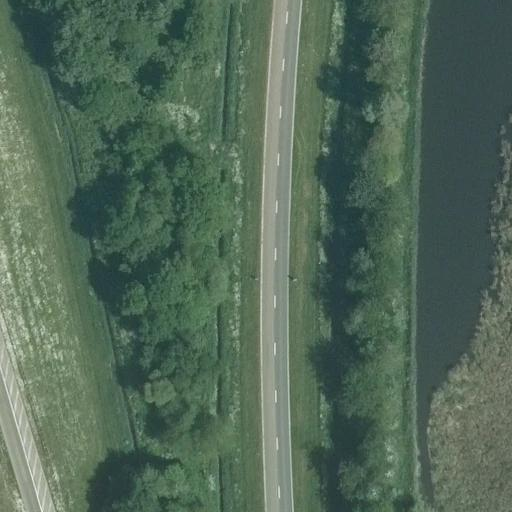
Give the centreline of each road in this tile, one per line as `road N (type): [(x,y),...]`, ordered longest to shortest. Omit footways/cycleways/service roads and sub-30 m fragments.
road 1 (track): [(417,0),(403,286),(408,511)]
road 2 (motorway): [(277,511),(273,258),(286,0)]
